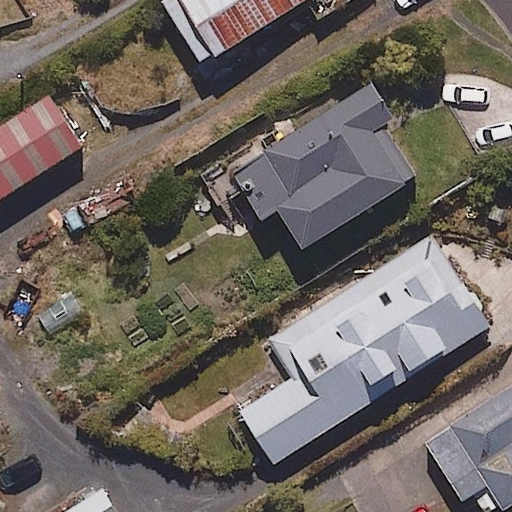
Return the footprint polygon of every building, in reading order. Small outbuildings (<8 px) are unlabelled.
[(0,0),(0,28),(27,12),(20,0),(0,0)] [(157,0),(193,60),(295,0),(157,0)] [(393,115),(370,79),(227,167),(259,218),(275,209),(298,247),(415,174),(382,121),(393,115)] [(45,90),(0,119),(0,198),(81,145),(45,90)] [(0,225),(0,230),(21,263),(126,196),(103,160),(0,225)] [(433,232),(269,337),(292,374),(235,410),(270,465),(491,324),(433,232)] [(511,504),(511,385),(428,439),(467,501),(487,488),(502,511),(511,504)] [(119,511),(104,486),(60,511),(119,511)]
